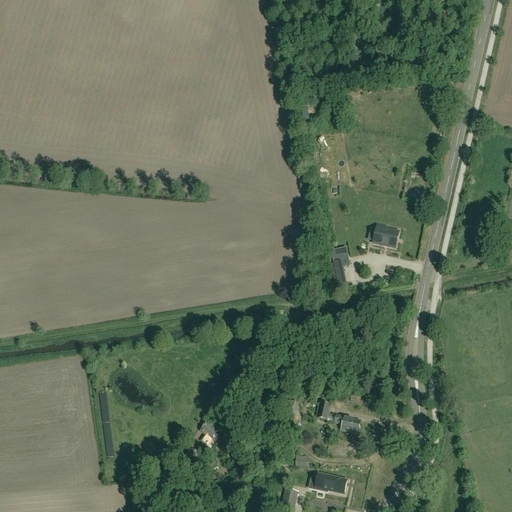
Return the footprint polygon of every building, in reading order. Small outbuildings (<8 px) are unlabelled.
[(373,244),(395,249),(399,233),(386,230),(386,228),(377,226),(373,244)] [(339,249),(331,251),(334,263),(339,286),(346,285),(344,273),(342,268),(350,266),(348,254),(340,255),(339,249)] [(266,410),(283,409),(282,401),(265,403),(266,410)] [(286,401),(284,410),(297,413),(298,403),(286,401)] [(320,404),(316,419),(328,421),(331,406),(320,404)] [(361,422),(336,417),(335,424),(343,426),(341,432),(358,435),(361,422)] [(199,433),(211,440),(219,430),(207,422),(199,433)] [(344,495),(347,482),(339,480),(339,479),(331,477),(331,478),(318,475),(317,480),(320,481),(319,483),(318,489),(328,491),(328,492),(344,495)] [(294,511),(298,493),(285,490),(281,508),(294,511)]
